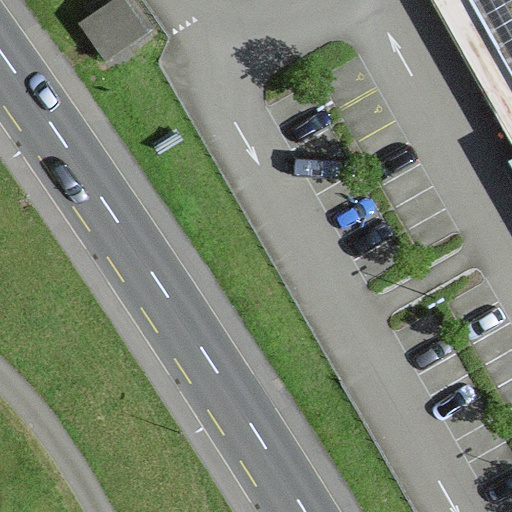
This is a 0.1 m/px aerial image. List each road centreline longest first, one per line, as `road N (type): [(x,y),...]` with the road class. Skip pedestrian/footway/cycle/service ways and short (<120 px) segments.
road 1 (primary): [(0,49),(304,511)]
road 2 (unclassified): [(0,388),(67,461),(95,511)]
